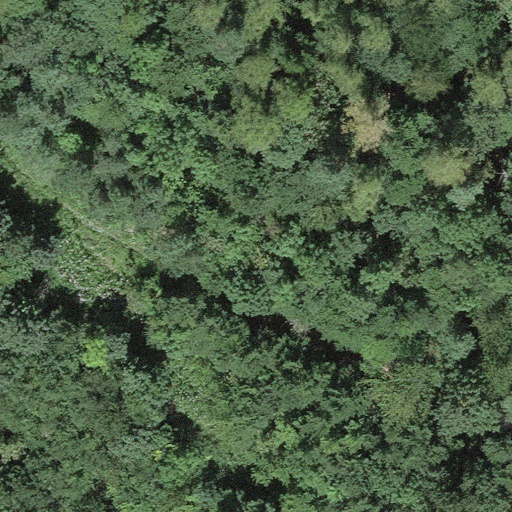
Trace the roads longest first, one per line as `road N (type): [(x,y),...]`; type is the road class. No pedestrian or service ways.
road 1 (track): [(0,202),(511,417)]
road 2 (track): [(286,511),(0,147)]
